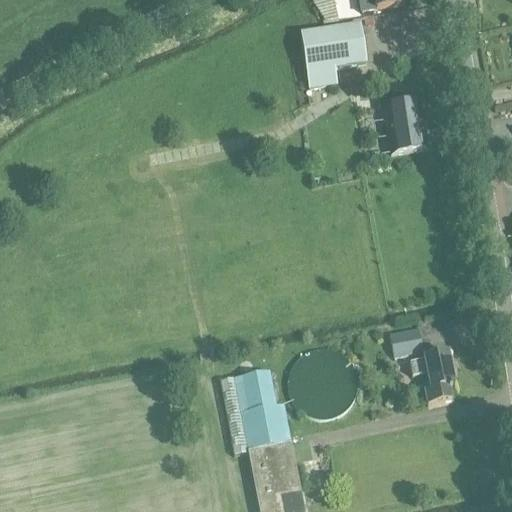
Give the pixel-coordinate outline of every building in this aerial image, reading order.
[(339,22),(334,0),(310,0),(324,22),(339,22)] [(374,0),(377,13),(402,9),(400,0),(374,0)] [(359,27),(300,36),(309,91),(336,87),(334,71),(366,66),(359,27)] [(418,105),(383,110),(389,157),(425,151),(418,105)] [(394,361),(423,355),(419,333),(390,339),(394,361)] [(413,380),(427,377),(431,393),(425,394),(428,409),(452,404),(450,393),(452,393),(452,389),(455,388),(448,355),(424,360),(425,363),(410,366),(413,380)] [(308,393),(305,415),(349,420),(356,362),(338,360),(335,383),(320,381),(319,395),(308,393)] [(275,410),(268,374),(232,381),(219,384),(234,459),(247,456),(257,511),(303,511),(291,449),(290,446),(282,408),(275,410)]
